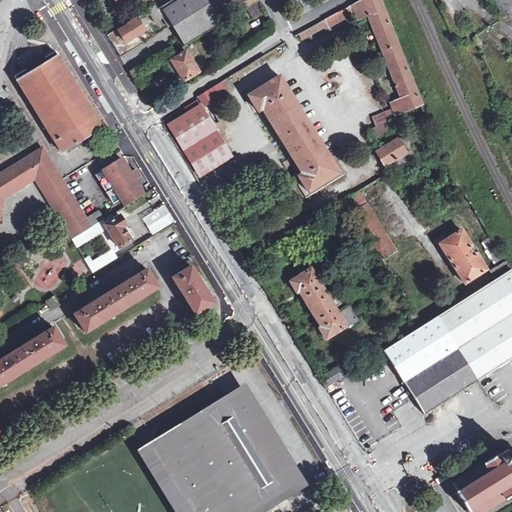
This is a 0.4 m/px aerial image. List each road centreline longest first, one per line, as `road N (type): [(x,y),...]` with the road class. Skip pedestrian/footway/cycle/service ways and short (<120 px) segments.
road 1 (residential): [(255,324),(0,479)]
road 2 (tertiary): [(132,128),(255,324)]
road 3 (tertiary): [(255,324),(370,511)]
road 4 (unclassified): [(288,33),(132,128)]
road 5 (tertiary): [(53,0),(132,128)]
